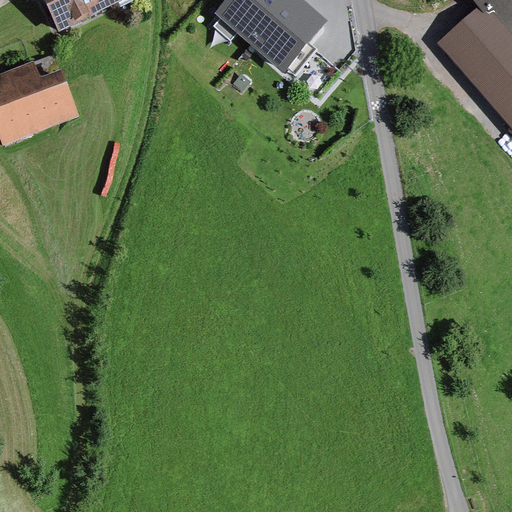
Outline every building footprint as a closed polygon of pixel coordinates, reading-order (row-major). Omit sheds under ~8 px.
[(42,0),(59,32),(124,0),(42,0)] [(234,0),(221,16),(253,44),(291,1),(289,0),(234,0)] [(253,44),(285,73),(323,29),(291,1),(253,44)] [(511,24),(495,4),(452,41),(511,110),(511,24)] [(34,61),(0,74),(0,136),(4,146),(80,116),(61,69),(41,78),(34,61)]
